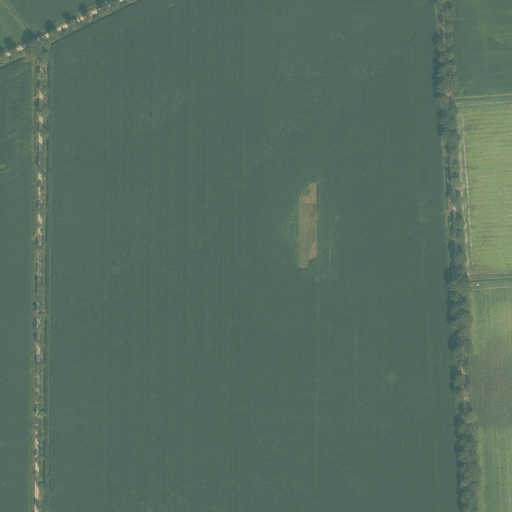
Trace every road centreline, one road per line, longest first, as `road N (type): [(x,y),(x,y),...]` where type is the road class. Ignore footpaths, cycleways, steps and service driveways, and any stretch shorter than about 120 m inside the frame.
road 1 (track): [(471,511),(441,0)]
road 2 (track): [(36,511),(38,40)]
